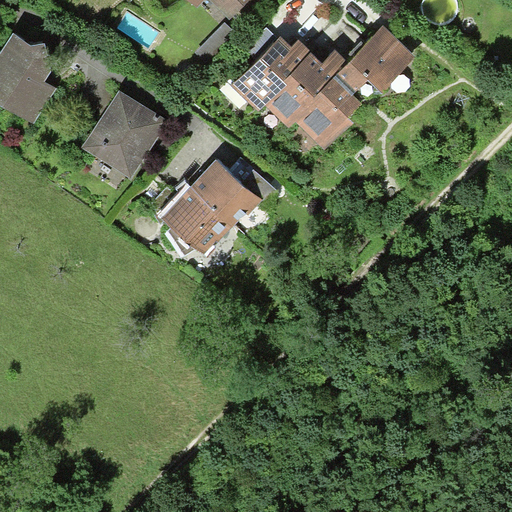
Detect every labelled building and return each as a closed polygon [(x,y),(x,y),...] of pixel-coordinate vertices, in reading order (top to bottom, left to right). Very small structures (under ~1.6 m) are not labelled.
[(188,0),(191,2),(192,0),(217,0),(231,14),(244,0),(188,0)] [(432,24),(438,32),(452,23),(446,14),(432,24)] [(44,54),(41,41),(24,45),(23,40),(13,33),(4,46),(6,55),(0,56),(0,100),(30,120),(35,112),(20,102),(26,92),(29,94),(44,70),(36,65),(44,54)] [(403,52),(404,49),(370,34),(344,62),(333,52),(326,58),(363,94),(369,88),(381,88),(380,78),(405,59),(403,57),(403,52)] [(258,106),(265,99),(309,54),(297,41),(290,48),(286,45),(280,51),(271,42),(232,81),(229,77),(222,85),(242,104),(249,97),(258,106)] [(288,122),(296,115),(333,77),(309,54),(265,99),(287,120),(286,120),(288,122)] [(357,100),(333,77),(296,115),(321,140),(320,141),(322,142),(339,120),(357,100)] [(152,116),(118,94),(85,145),(127,173),(161,122),(157,120),(159,118),(153,114),(152,116)] [(216,160),(191,187),(230,222),(234,218),(245,211),(257,198),(255,196),(266,184),(238,158),(227,170),(216,160)] [(222,231),(230,222),(191,187),(163,217),(199,250),(212,237),(222,231)]
